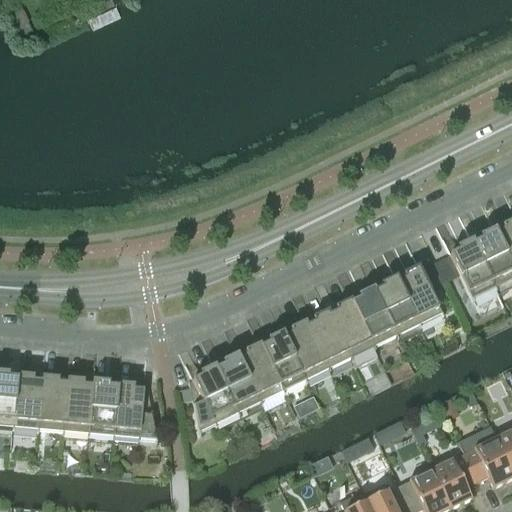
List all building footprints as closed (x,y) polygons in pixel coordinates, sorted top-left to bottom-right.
[(23,12),(11,18),(20,38),(31,33),(27,25),(28,24),(23,12)] [(511,223),(500,229),(502,232),(495,236),(494,236),(511,273),(511,223)] [(511,282),(511,273),(494,236),(495,236),(493,233),(478,240),(479,243),(472,247),(471,247),(493,292),(511,282)] [(455,251),(457,255),(448,259),(457,276),(470,303),(493,292),(471,247),(472,247),(470,244),(455,251)] [(448,259),(433,266),(442,283),(457,276),(448,259)] [(433,266),(418,273),(427,291),(442,283),(433,266)] [(403,281),(396,284),(395,285),(417,329),(440,318),(427,291),(418,273),(417,270),(402,278),(403,281)] [(380,292),(373,295),(372,296),(394,340),(417,329),(395,285),(396,284),(394,281),(379,289),(380,292)] [(394,340),(372,296),(373,295),(372,292),(356,300),(358,303),(350,306),(350,307),(372,351),(394,340)] [(376,361),(372,351),(350,307),(350,306),(349,303),(334,311),(335,314),(328,318),(327,318),(349,362),(353,371),(376,361)] [(349,362),(327,318),(328,318),(326,314),(311,322),(313,325),(305,329),(304,329),(326,373),(349,362)] [(290,336),(283,340),(282,340),(304,384),(326,373),(304,329),(305,329),(304,325),(288,333),(290,336)] [(267,347),(260,351),(259,351),(281,395),(304,384),(282,340),(283,340),(281,336),(266,344),(267,347)] [(245,358),(237,362),(258,407),(281,395),(259,351),(260,351),(258,347),(243,355),(245,358)] [(222,369),(215,373),(214,373),(236,418),(258,407),(237,362),(236,358),(220,366),(222,369)] [(236,418),(214,373),(215,373),(213,370),(198,377),(199,380),(188,386),(188,385),(187,385),(188,392),(190,404),(197,437),(236,418)] [(381,390),(389,386),(383,375),(375,379),(381,390)] [(0,376),(0,430),(11,431),(16,382),(15,382),(7,381),(7,378),(0,376)] [(15,378),(15,382),(16,382),(11,431),(36,434),(41,384),(40,384),(32,384),(32,380),(15,378)] [(40,381),(40,384),(41,384),(36,434),(61,436),(66,387),(65,387),(57,386),(57,382),(40,381)] [(65,383),(65,387),(66,387),(61,436),(87,438),(91,389),(90,389),(82,388),(82,384),(65,383)] [(90,385),(90,389),(91,389),(87,438),(112,440),(116,391),(115,391),(107,390),(107,387),(90,385)] [(116,388),(115,391),(116,391),(112,440),(155,444),(146,393),(145,393),(145,394),(132,393),(133,389),(116,388)] [(190,404),(188,392),(179,394),(181,406),(190,404)] [(489,431),(456,446),(462,458),(476,486),(487,481),(492,492),(511,482),(511,478),(494,441),(489,431)] [(511,432),(494,441),(511,478),(511,432)] [(450,462),(429,473),(448,511),(451,511),(470,503),(465,492),(476,486),(462,458),(451,464),(450,462)] [(408,484),(397,490),(408,511),(448,511),(429,473),(408,483),(408,484)] [(383,488),(361,498),(368,511),(408,511),(397,490),(386,495),(383,488)] [(368,511),(361,498),(360,495),(339,506),(341,511),(368,511)]
